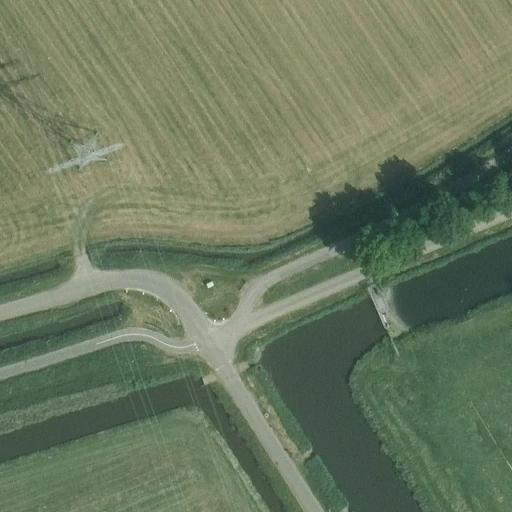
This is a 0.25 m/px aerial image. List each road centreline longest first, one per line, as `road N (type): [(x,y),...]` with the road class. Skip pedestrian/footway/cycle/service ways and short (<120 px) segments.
road 1 (unclassified): [(210,340),(511,213)]
road 2 (unclassified): [(0,313),(92,287),(144,282),(165,289),(210,340)]
road 3 (unclassified): [(314,511),(210,340)]
